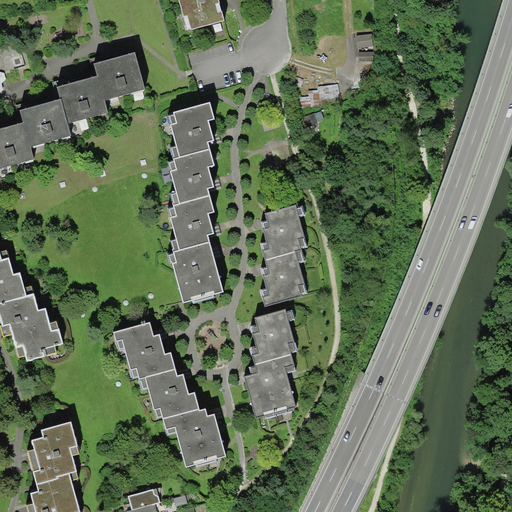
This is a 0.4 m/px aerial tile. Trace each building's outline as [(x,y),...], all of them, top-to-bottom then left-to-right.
[(181,0),(192,37),(232,25),(224,0),(181,0)] [(372,34),(356,36),(357,49),(374,47),(372,34)] [(374,52),(359,52),(359,61),(374,61),(374,52)] [(32,122),(0,129),(0,176),(45,165),(42,151),(80,142),(76,127),(114,117),(110,101),(148,91),(139,59),(105,68),(107,80),(67,90),(70,100),(29,110),(32,122)] [(337,99),(336,85),(317,86),(317,90),(308,91),(309,96),(297,97),(298,109),(320,107),(319,100),(337,99)] [(218,105),(182,116),(185,125),(176,128),(185,156),(178,158),(182,171),(177,173),(186,203),(179,206),(182,215),(173,218),(183,249),(176,251),(179,261),(174,262),(189,308),(230,295),(211,236),(217,234),(211,214),(218,212),(211,188),(217,186),(211,168),(220,165),(213,145),(221,142),(215,125),(223,122),(218,105)] [(325,124),(321,111),(305,116),(309,129),(325,124)] [(300,207),(273,216),(275,225),(268,227),(274,245),(266,248),(272,268),(265,271),(270,287),(262,289),(269,310),(314,296),(299,251),(313,247),(300,207)] [(0,307),(5,306),(10,328),(17,326),(22,349),(28,347),(32,363),(61,356),(59,348),(69,345),(66,333),(58,334),(53,312),(44,314),(40,297),(31,299),(26,277),(20,278),(15,259),(8,261),(2,239),(0,239),(0,307)] [(290,312),(261,320),(263,326),(256,328),(262,349),(255,351),(262,374),(249,378),(260,416),(299,405),(287,366),(299,363),(296,354),(302,352),(290,312)] [(156,325),(119,335),(121,345),(128,343),(136,375),(144,373),(149,392),(154,390),(160,410),(169,408),(174,427),(180,425),(192,467),(231,457),(220,416),(213,418),(211,410),(206,412),(201,394),(194,396),(189,377),(183,379),(176,352),(171,353),(167,338),(159,340),(156,325)] [(86,511),(76,476),(83,473),(77,451),(85,449),(78,425),(49,433),(51,439),(41,442),(49,471),(41,473),(46,493),(37,496),(41,511),(86,511)] [(159,511),(161,490),(131,499),(134,511),(131,511),(159,511)]
